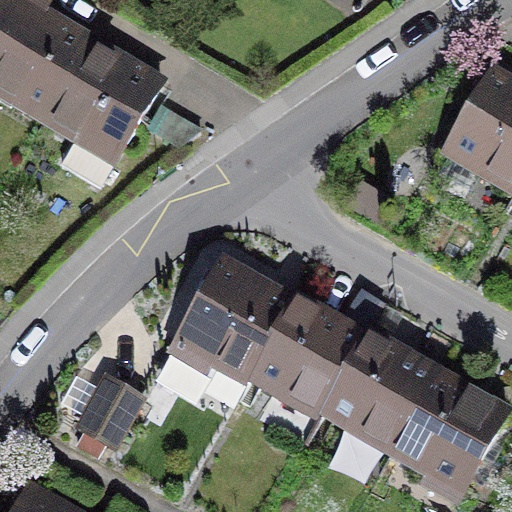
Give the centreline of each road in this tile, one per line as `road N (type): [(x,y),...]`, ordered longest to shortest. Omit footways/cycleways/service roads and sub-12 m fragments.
road 1 (residential): [(231,175),(101,285),(0,402)]
road 2 (residential): [(511,335),(231,175)]
road 3 (residential): [(481,0),(231,175)]
